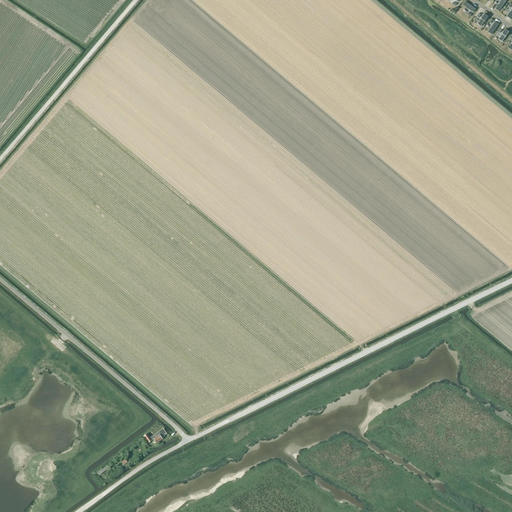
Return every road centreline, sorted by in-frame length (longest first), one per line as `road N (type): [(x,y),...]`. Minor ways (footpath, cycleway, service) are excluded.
road 1 (unclassified): [(187,441),(511,280)]
road 2 (unclassified): [(187,441),(0,278)]
road 3 (track): [(0,159),(135,0)]
road 4 (unclassified): [(79,511),(187,441)]
